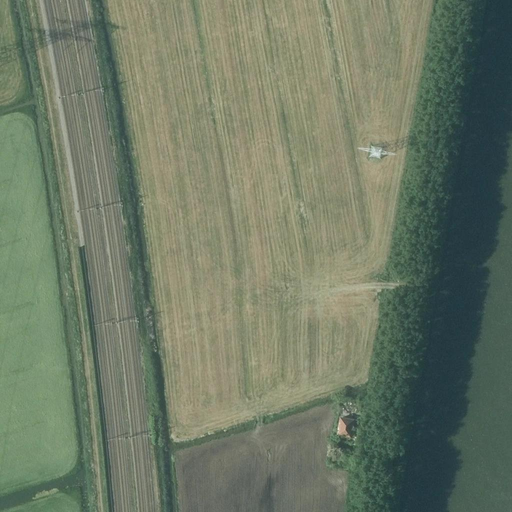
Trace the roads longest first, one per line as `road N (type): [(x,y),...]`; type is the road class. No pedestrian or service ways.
road 1 (unclassified): [(379,511),(468,0)]
road 2 (track): [(100,511),(82,327),(28,0)]
